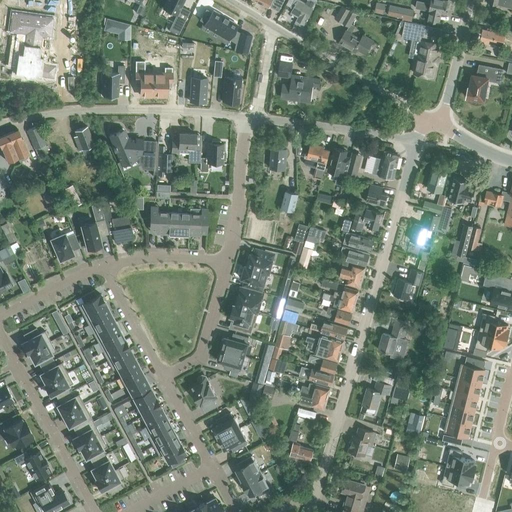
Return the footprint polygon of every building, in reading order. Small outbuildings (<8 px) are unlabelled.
[(134,0),(140,2),(135,12),(142,15),(146,5),(143,3),(144,0),(134,0)] [(183,0),(166,0),(162,8),(176,15),(169,29),(178,34),(189,10),(181,6),(183,0)] [(254,0),(269,8),(270,6),(278,11),(283,1),(280,0),(254,0)] [(298,17),(296,21),(295,23),(303,27),(313,8),(316,4),(309,0),(307,0),(305,4),(298,0),(295,0),(291,8),(293,9),(291,13),(298,17)] [(430,11),(428,21),(439,23),(441,13),(445,14),(446,8),(447,9),(448,8),(449,4),(448,3),(447,2),(448,1),(442,0),(430,0),(430,4),(417,1),(415,8),(430,11)] [(511,0),(489,0),(488,3),(505,7),(511,9),(511,13),(511,0)] [(378,3),(376,13),(383,15),(386,5),(378,3)] [(387,16),(412,21),(414,10),(389,5),(387,16)] [(342,6),(336,19),(349,26),(346,31),(339,43),(354,52),(356,49),(361,40),(351,34),(355,27),(351,24),(356,14),(342,6)] [(212,10),(211,12),(206,9),(200,20),(205,23),(204,25),(228,39),(236,24),(212,10)] [(13,13),(11,31),(25,33),(22,54),(13,52),(11,64),(16,65),(14,74),(24,75),(24,77),(34,78),(34,76),(40,77),(41,75),(52,77),(54,66),(42,64),(43,57),(39,56),(40,47),(42,47),(42,46),(40,46),(42,35),(50,36),(52,19),(13,13)] [(106,18),(104,28),(118,32),(121,21),(106,18)] [(428,28),(404,22),(400,37),(420,42),(411,74),(429,79),(437,46),(425,43),(428,28)] [(496,32),(483,29),(480,40),(500,45),(501,39),(509,41),(511,34),(497,30),(496,32)] [(238,33),(234,51),(245,54),(250,36),(238,33)] [(361,40),(356,49),(365,54),(373,41),(363,35),(361,40)] [(507,60),(509,53),(499,51),(497,58),(507,60)] [(214,60),(213,76),(221,77),(222,61),(214,60)] [(135,61),(135,81),(140,81),(140,95),(144,95),(144,97),(150,97),(150,95),(153,95),(153,73),(144,73),(144,61),(135,61)] [(293,64),(281,62),(279,75),(291,77),(293,64)] [(481,97),(484,97),(484,95),(488,78),(487,78),(488,74),(502,76),(503,69),(479,64),(477,72),(479,72),(478,76),(472,75),(470,88),(468,87),(467,94),(473,95),(473,96),(473,97),(479,98),(480,98),(481,97)] [(153,73),(153,95),(166,95),(166,81),(171,81),(171,67),(164,67),(164,73),(153,73)] [(102,100),(117,101),(117,87),(123,87),(124,70),(117,70),(117,77),(103,77),(101,77),(100,86),(102,86),(102,100)] [(292,75),(292,79),(291,86),(283,85),(281,98),(289,99),(290,96),(297,97),(297,100),(310,102),(313,85),(319,86),(320,79),(292,75)] [(191,77),(190,101),(205,102),(206,78),(205,78),(192,77),(191,77)] [(241,79),(224,77),(222,101),(238,102),(241,79)] [(27,130),(38,157),(49,151),(45,144),(38,125),(27,130)] [(84,128),(72,134),(74,139),(72,140),(72,141),(79,154),(93,146),(84,128)] [(8,134),(11,143),(18,158),(19,161),(20,161),(25,159),(27,157),(28,155),(28,153),(22,138),(21,138),(18,129),(8,134)] [(124,130),(110,136),(114,146),(112,147),(113,149),(115,148),(121,161),(117,162),(118,166),(139,156),(143,167),(154,168),(156,141),(155,141),(155,142),(141,141),(141,139),(127,138),(124,130)] [(200,149),(200,162),(206,162),(207,154),(222,155),(222,152),(224,152),(225,143),(223,143),(223,135),(219,135),(219,133),(211,132),(211,134),(207,134),(206,149),(200,149)] [(198,148),(194,147),(195,134),(179,133),(179,140),(172,140),(172,152),(189,153),(188,164),(197,164),(198,148)] [(8,162),(18,158),(11,143),(8,134),(0,136),(0,144),(1,147),(2,147),(8,162)] [(304,146),(303,151),(306,152),(305,156),(306,157),(305,163),(306,165),(316,168),(314,177),(321,180),(324,169),(329,150),(323,149),(324,146),(311,143),(310,147),(304,146)] [(171,171),(172,154),(164,154),(165,146),(158,146),(157,175),(162,175),(163,170),(171,171)] [(287,149),(272,148),(271,168),(285,169),(287,149)] [(340,175),(340,177),(346,178),(347,173),(349,163),(350,160),(344,159),(346,152),(335,149),(334,149),(329,172),(340,175)] [(376,157),(372,174),(394,179),(398,162),(399,156),(398,155),(393,153),(384,151),(382,159),(376,157)] [(352,153),(350,160),(349,163),(347,173),(356,175),(361,156),(352,153)] [(433,170),(428,189),(441,193),(447,173),(433,170)] [(465,202),(466,199),(472,201),(476,187),(469,185),(470,182),(454,178),(449,198),(465,202)] [(48,184),(39,188),(46,203),(55,198),(48,184)] [(385,207),(385,204),(387,205),(388,199),(387,198),(388,194),(382,193),(383,187),(372,184),(367,202),(385,207)] [(511,185),(510,193),(504,192),(502,193),(502,195),(486,191),(483,202),(501,206),(502,200),(506,201),(507,200),(510,201),(509,208),(510,209),(508,216),(511,216),(511,185)] [(65,189),(74,206),(81,203),(72,186),(65,189)] [(281,209),(294,212),(298,194),(286,191),(281,209)] [(332,206),(337,207),(340,209),(342,201),(334,199),(332,206)] [(425,202),(423,208),(428,209),(440,213),(442,206),(430,203),(425,202)] [(128,215),(128,218),(119,220),(119,216),(111,218),(109,206),(101,207),(108,234),(113,233),(115,242),(133,239),(128,215)] [(156,233),(167,234),(168,212),(157,212),(157,206),(150,206),(149,231),(156,231),(156,233)] [(442,206),(440,213),(449,215),(451,209),(442,206)] [(206,233),(206,223),(207,209),(201,209),(201,214),(199,214),(190,213),(189,235),(200,235),(200,233),(206,233)] [(356,215),(352,229),(362,232),(365,222),(368,223),(367,226),(378,229),(382,214),(366,209),(364,217),(356,215)] [(189,235),(190,213),(168,212),(167,234),(189,235)] [(410,240),(423,244),(428,229),(436,232),(440,216),(428,213),(424,226),(415,224),(410,240)] [(447,218),(441,216),(437,231),(443,233),(447,218)] [(98,243),(99,243),(97,234),(106,231),(102,217),(79,224),(86,247),(91,246),(91,248),(99,245),(98,243)] [(352,221),(345,219),(342,230),(347,232),(349,232),(352,221)] [(7,221),(0,225),(0,226),(9,243),(16,239),(7,221)] [(299,223),(294,238),(297,239),(303,240),(307,225),(299,223)] [(468,248),(473,227),(464,225),(457,255),(466,257),(468,248)] [(310,226),(308,234),(323,239),(326,231),(310,226)] [(481,229),(473,227),(468,248),(475,250),(481,229)] [(372,244),(374,240),(347,232),(344,243),(371,250),(372,249),(373,246),(372,244)] [(59,260),(61,259),(62,261),(68,258),(67,256),(72,254),(70,248),(78,245),(73,234),(65,237),(64,234),(51,239),(59,260)] [(323,239),(308,234),(304,247),(319,251),(320,247),(317,246),(319,238),(323,239)] [(299,254),(303,241),(303,240),(297,239),(293,252),(299,254)] [(16,242),(10,245),(14,252),(20,249),(16,242)] [(341,251),(343,252),(341,258),(346,259),(366,265),(369,255),(347,248),(343,247),(341,251)] [(311,256),(313,251),(302,248),(300,258),(304,259),(306,255),(311,256)] [(247,266),(267,272),(269,272),(274,254),(258,250),(256,255),(250,254),(247,266)] [(12,253),(2,259),(5,264),(9,262),(15,259),(12,253)] [(494,256),(491,269),(498,271),(501,258),(494,256)] [(290,279),(296,258),(290,257),(284,277),(290,279)] [(300,258),(297,267),(305,269),(306,262),(304,261),(304,259),(300,258)] [(344,260),(343,265),(341,271),(362,277),(365,267),(344,260)] [(399,278),(394,295),(408,299),(412,283),(420,285),(423,272),(426,262),(419,260),(417,270),(411,269),(408,281),(399,278)] [(463,265),(462,271),(470,273),(477,275),(479,268),(463,265)] [(267,272),(247,266),(245,266),(241,279),(247,280),(246,286),(262,291),(267,272)] [(0,290),(12,285),(6,272),(3,273),(0,268),(0,290)] [(362,277),(341,271),(339,276),(347,279),(346,283),(359,288),(362,277)] [(504,277),(504,276),(486,272),(483,285),(485,285),(495,288),(491,301),(491,303),(511,308),(511,291),(510,291),(511,286),(502,283),(503,277),(504,277)] [(30,288),(24,278),(18,281),(23,292),(30,288)] [(323,279),(321,285),(336,289),(338,284),(323,279)] [(283,283),(279,297),(284,298),(285,298),(289,285),(283,283)] [(240,288),(239,293),(235,305),(258,312),(263,294),(246,289),(241,287),(240,288)] [(338,296),(356,302),(359,291),(345,287),(343,293),(335,291),(334,295),(338,296)] [(96,296),(93,290),(80,296),(84,302),(78,305),(83,315),(105,303),(100,294),(96,296)] [(332,306),(353,312),(356,302),(338,296),(334,295),(323,292),(322,297),(322,298),(334,301),(332,306)] [(287,298),(285,307),(302,312),(304,303),(287,298)] [(105,303),(83,315),(88,324),(110,312),(105,304),(105,303)] [(258,312),(235,305),(234,305),(231,317),(236,318),(235,321),(232,328),(251,334),(254,323),(258,312)] [(353,314),(338,310),(334,309),(330,308),(328,314),(336,316),(335,320),(350,325),(353,314)] [(430,311),(420,308),(417,316),(428,319),(430,311)] [(301,313),(287,309),(284,319),(298,323),(301,313)] [(110,312),(88,324),(93,333),(114,321),(110,312)] [(484,313),(479,330),(507,337),(509,329),(507,328),(508,325),(494,322),(496,316),(484,313)] [(391,336),(383,333),(378,349),(392,354),(391,360),(399,362),(405,339),(403,339),(406,329),(408,322),(396,319),(394,326),(391,336)] [(282,320),(278,332),(279,332),(284,334),(289,335),(291,331),(285,330),(288,322),(282,320)] [(114,321),(93,333),(98,342),(119,331),(114,321)] [(326,333),(331,334),(346,339),(347,334),(348,334),(349,331),(348,330),(349,328),(334,324),(324,321),(322,326),(312,323),(312,326),(311,328),(311,329),(321,332),(326,333)] [(444,346),(454,348),(459,329),(460,325),(450,323),(449,327),(444,346)] [(39,334),(36,328),(23,334),(26,340),(22,343),(28,353),(29,353),(50,341),(45,330),(39,334)] [(479,330),(475,348),(487,351),(488,345),(502,348),(503,345),(505,346),(507,337),(479,330)] [(119,331),(98,342),(103,351),(124,340),(124,339),(119,331)] [(279,332),(275,345),(281,347),(284,334),(279,332)] [(221,348),(221,349),(244,355),(248,343),(247,343),(249,337),(235,333),(233,339),(226,337),(225,336),(224,337),(225,338),(222,348),(221,348)] [(309,336),(308,341),(310,342),(342,351),(345,341),(331,337),(321,334),(320,339),(318,338),(318,339),(309,336)] [(124,340),(103,351),(108,360),(129,349),(124,340)] [(29,353),(34,363),(38,361),(41,367),(53,360),(50,354),(56,351),(50,341),(29,353)] [(264,351),(272,354),(274,345),(273,344),(266,342),(264,351)] [(310,342),(308,347),(316,350),(315,354),(321,356),(339,361),(342,352),(342,351),(310,342)] [(273,352),(272,357),(279,359),(281,352),(282,348),(275,346),(273,352)] [(112,369),(134,358),(129,349),(108,360),(112,369)] [(241,369),(244,355),(221,349),(218,360),(218,361),(219,361),(227,363),(225,369),(238,373),(240,369),(241,369)] [(322,364),(321,369),(335,373),(338,363),(323,359),(309,355),(308,360),(322,364)] [(461,364),(458,377),(482,383),(485,370),(482,369),(484,360),(467,356),(464,364),(461,364)] [(272,357),(269,368),(276,370),(279,359),(272,357)] [(122,376),(139,367),(134,358),(112,369),(113,370),(117,367),(122,376)] [(53,360),(41,367),(43,372),(40,374),(46,384),(67,372),(62,362),(56,365),(53,360)] [(127,385),(144,376),(139,367),(122,376),(127,385)] [(269,368),(265,380),(273,382),(276,370),(269,368)] [(309,379),(318,381),(332,385),(335,375),(312,369),(309,379)] [(67,386),(73,383),(67,372),(46,384),(44,384),(50,395),(55,393),(57,398),(70,392),(67,386)] [(265,377),(257,375),(255,382),(263,384),(265,377)] [(127,385),(131,394),(132,395),(149,385),(144,376),(127,385)] [(200,383),(194,387),(196,390),(193,392),(201,406),(202,405),(205,412),(216,406),(213,399),(217,398),(205,377),(202,376),(200,377),(199,380),(200,383)] [(458,377),(454,391),(478,397),(482,383),(458,377)] [(367,388),(362,404),(377,408),(381,392),(389,395),(390,395),(393,385),(377,380),(374,390),(367,388)] [(396,381),(393,396),(399,398),(408,400),(411,384),(396,381)] [(254,382),(251,391),(261,394),(264,384),(263,384),(255,382),(254,382)] [(330,388),(309,382),(308,387),(302,385),(301,391),(327,399),(330,388)] [(265,385),(262,394),(259,405),(270,408),(273,397),(275,388),(265,385)] [(6,386),(0,389),(0,407),(14,400),(6,386)] [(133,398),(138,407),(156,398),(155,397),(150,388),(133,397),(133,398)] [(298,401),(310,405),(324,409),(327,399),(301,391),(298,401)] [(454,391),(451,404),(475,410),(478,397),(454,391)] [(59,409),(58,410),(61,417),(84,404),(79,394),(73,397),(70,392),(57,398),(60,404),(57,405),(59,409)] [(143,416),(160,407),(156,398),(138,407),(143,416)] [(61,417),(65,423),(66,422),(68,426),(72,424),(75,430),(93,420),(84,404),(61,417)] [(451,404),(447,418),(472,424),(475,410),(451,404)] [(160,407),(143,416),(148,425),(143,427),(144,427),(165,416),(160,407),(161,407),(160,407)] [(247,411),(252,421),(260,417),(255,407),(247,411)] [(297,415),(314,419),(316,412),(298,408),(297,415)] [(218,439),(240,428),(234,417),(233,417),(230,412),(218,419),(220,424),(214,428),(213,427),(212,428),(213,429),(218,438),(218,439)] [(107,413),(98,418),(101,423),(101,424),(110,419),(109,418),(107,413)] [(425,415),(416,413),(413,424),(408,423),(406,432),(420,435),(425,415)] [(148,437),(170,425),(165,416),(144,427),(148,437)] [(252,421),(256,428),(264,424),(260,417),(252,421)] [(447,418),(444,432),(468,438),(472,424),(447,418)] [(22,420),(4,429),(5,431),(5,432),(13,447),(15,446),(16,447),(33,438),(32,436),(33,436),(25,421),(23,422),(22,420)] [(77,435),(73,438),(79,449),(80,448),(101,436),(93,420),(75,430),(77,435)] [(175,434),(170,425),(148,437),(153,446),(175,434)] [(240,428),(218,439),(219,439),(224,449),(224,450),(225,450),(225,449),(232,446),(235,451),(247,444),(244,439),(246,439),(240,428)] [(350,447),(349,451),(364,455),(367,445),(372,446),(376,433),(359,428),(357,436),(353,435),(352,441),(351,440),(349,442),(348,444),(349,446),(350,447)] [(289,438),(286,447),(290,448),(289,451),(291,451),(291,454),(297,455),(296,460),(302,461),(303,458),(310,461),(313,449),(300,445),(301,444),(296,443),(299,433),(293,431),(291,439),(289,438)] [(158,455),(180,443),(179,443),(175,434),(153,446),(158,455)] [(444,434),(442,440),(455,443),(457,437),(444,434)] [(91,462),(105,454),(102,448),(106,446),(101,436),(80,448),(85,458),(89,456),(91,462)] [(272,441),(264,446),(266,450),(269,449),(273,455),(278,452),(272,441)] [(130,448),(127,443),(120,446),(123,452),(130,448)] [(169,461),(172,467),(184,460),(181,455),(185,453),(180,443),(158,455),(163,453),(168,462),(169,461)] [(450,449),(446,466),(474,473),(476,465),(474,464),(475,461),(461,457),(462,452),(450,449)] [(18,463),(26,459),(37,479),(52,471),(48,465),(49,464),(45,457),(45,458),(41,451),(29,457),(26,451),(15,457),(18,463)] [(117,467),(113,469),(105,454),(91,462),(92,463),(94,467),(91,469),(96,479),(118,467),(117,467)] [(250,456),(237,463),(241,471),(238,473),(243,482),(244,482),(260,473),(250,456)] [(396,457),(394,464),(407,467),(409,460),(396,457)] [(446,466),(441,484),(454,487),(455,481),(469,484),(470,481),(472,481),(474,473),(446,466)] [(121,487),(118,480),(123,477),(118,467),(96,479),(95,480),(101,490),(106,488),(109,494),(121,487)] [(246,493),(250,491),(255,499),(269,491),(260,473),(244,482),(243,482),(241,483),(246,493)] [(348,493),(342,511),(357,511),(365,485),(359,483),(345,479),(344,484),(343,483),(341,484),(341,488),(341,489),(342,489),(342,491),(348,493)] [(52,511),(69,503),(67,500),(68,499),(64,492),(63,492),(61,489),(52,494),(46,484),(31,492),(37,503),(40,501),(46,511),(52,511)] [(20,495),(17,489),(12,492),(14,497),(20,495)] [(204,502),(209,511),(225,511),(220,501),(217,502),(215,498),(206,503),(206,502),(204,502)] [(274,508),(272,508),(270,511),(287,511),(290,505),(277,501),(274,508)] [(209,511),(204,502),(195,507),(197,511),(209,511)]
